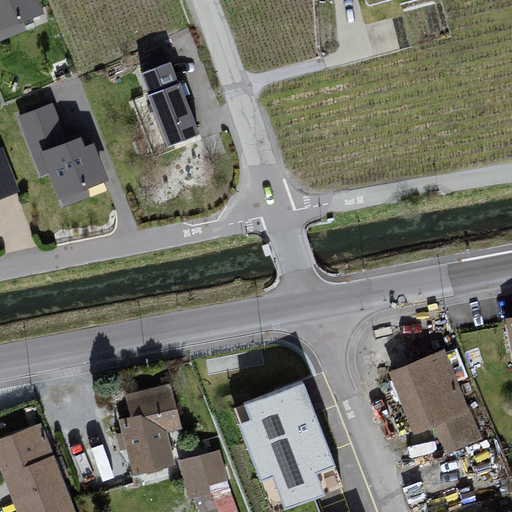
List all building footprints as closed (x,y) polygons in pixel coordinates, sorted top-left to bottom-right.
[(0,0),(0,30),(44,13),(39,0),(0,0)] [(169,63),(137,75),(146,96),(145,97),(165,147),(199,134),(179,84),(177,85),(169,63)] [(52,101),(17,115),(41,175),(48,172),(40,152),(68,140),(52,101)] [(48,172),(59,198),(108,178),(93,141),(85,144),(81,135),(68,140),(40,152),(48,172)] [(0,200),(17,193),(0,151),(0,200)] [(511,319),(503,321),(509,368),(511,367),(511,319)] [(443,353),(387,374),(411,437),(467,416),(443,353)] [(300,383),(234,407),(272,511),(339,487),(300,383)] [(170,385),(125,395),(129,416),(117,419),(131,475),(172,467),(167,432),(179,430),(170,385)] [(72,511),(39,426),(0,441),(0,478),(13,511),(72,511)] [(220,451),(180,459),(185,501),(206,499),(208,485),(226,483),(220,451)]
